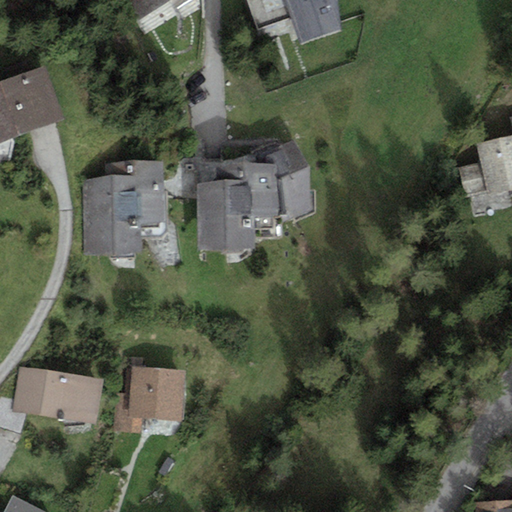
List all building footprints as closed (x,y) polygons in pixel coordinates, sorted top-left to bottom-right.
[(167,0),(136,0),(143,13),(167,0)] [(337,0),(283,0),(301,49),(341,34),(337,0)] [(0,82),(0,139),(45,121),(25,73),(0,82)] [(511,117),(511,118),(511,123),(511,135),(476,144),(481,162),(458,168),(465,199),(486,194),(487,196),(511,189),(511,117)] [(122,185),(81,186),(83,258),(127,257),(126,227),(151,227),(150,169),(121,170),(122,185)] [(231,188),(190,189),(192,261),(236,260),(235,231),(260,230),(259,173),(230,173),(231,188)] [(87,386),(17,375),(10,415),(81,426),(87,386)] [(173,382),(123,377),(119,420),(169,425),(173,382)] [(511,511),(511,500),(474,503),(474,511),(511,511)]
